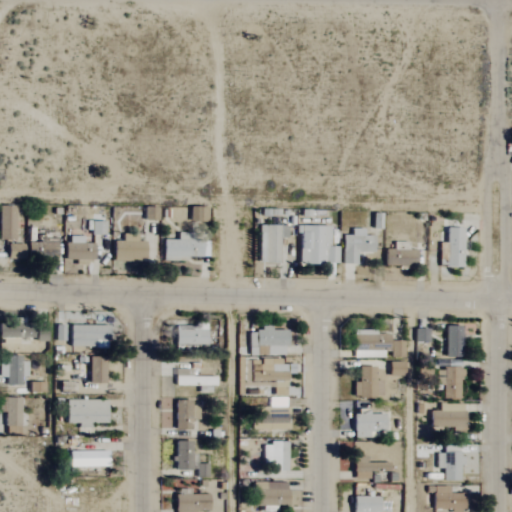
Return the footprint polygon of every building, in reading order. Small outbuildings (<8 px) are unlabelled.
[(12,206),(0,206),(0,239),(13,239),(12,206)] [(103,235),(103,221),(89,220),(89,234),(103,235)] [(276,263),(277,237),(285,237),(285,226),(258,225),(257,263),(276,263)] [(336,264),(336,247),(328,247),(329,226),(295,226),(295,233),(298,233),(298,264),(336,264)] [(437,243),(437,267),(460,267),(461,228),(444,228),(443,243),(437,243)] [(340,235),(340,264),(355,264),(355,253),(372,253),(372,236),(362,236),(362,229),(349,229),(349,236),(340,235)] [(160,260),(188,260),(188,256),(207,257),(207,241),(185,241),(185,233),(175,233),(175,240),(160,240),(160,260)] [(143,242),(135,241),(135,234),(120,234),(120,241),(111,241),(111,260),(142,261),(143,242)] [(91,244),(80,243),(81,236),(64,236),(63,259),(91,260),(91,244)] [(54,273),(54,243),(24,243),(23,256),(44,257),(44,273),(54,273)] [(21,245),(5,244),(4,257),(21,258),(21,245)] [(413,250),(396,249),(396,250),(382,250),(382,265),(413,265),(413,250)] [(0,344),(16,345),(16,340),(45,339),(44,327),(22,328),(22,318),(10,318),(10,323),(0,323),(0,344)] [(105,326),(67,325),(67,347),(104,347),(105,326)] [(459,326),(443,326),(442,357),(459,357),(459,326)] [(284,330),(247,330),(247,347),(254,347),(254,355),(284,355),(284,330)] [(374,346),(374,330),(351,331),(352,351),(364,350),(364,346),(374,346)] [(401,341),(388,341),(388,357),(401,358),(401,341)] [(102,383),(102,357),(87,357),(86,383),(102,383)] [(0,378),(3,378),(4,385),(24,385),(23,358),(0,358),(0,378)] [(283,360),(249,359),(249,381),(271,382),(271,396),(282,396),(283,360)] [(401,376),(401,363),(386,362),(386,376),(401,376)] [(356,367),(355,383),(351,383),(351,397),(380,398),(380,381),(372,380),(373,367),(356,367)] [(441,385),(440,399),(458,400),(458,369),(434,369),(434,385),(441,385)] [(2,433),(17,434),(18,398),(3,397),(2,433)] [(105,423),(105,400),(64,400),(64,423),(75,423),(75,428),(88,428),(88,423),(105,423)] [(172,429),(189,430),(189,418),(196,418),(196,402),(172,402),(172,429)] [(462,432),(462,404),(437,404),(437,411),(427,411),(427,427),(451,428),(451,431),(462,432)] [(286,407),(251,408),(252,430),(287,429),(286,407)] [(382,414),(367,414),(366,409),(351,409),(351,438),(367,437),(367,431),(383,431),(382,414)] [(189,471),(189,442),(173,441),(172,470),(189,471)] [(284,472),(285,443),(263,443),(262,471),(284,472)] [(370,443),(352,443),(352,459),(370,459),(370,443)] [(105,467),(105,451),(67,452),(67,467),(105,467)] [(459,452),(440,451),(440,480),(458,481),(459,452)] [(386,472),(387,463),(364,463),(364,458),(351,458),(351,479),(367,480),(367,472),(386,472)] [(446,486),(431,487),(431,509),(449,509),(449,511),(460,511),(460,493),(446,493),(446,486)] [(206,494),(172,495),(172,511),(193,511),(206,511),(206,494)] [(350,511),(377,511),(377,496),(350,497),(350,511)]
